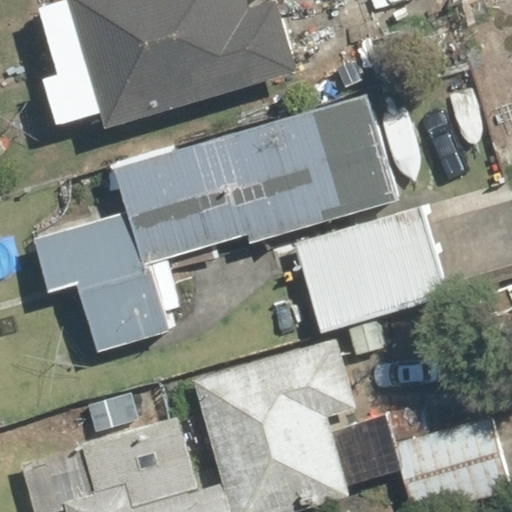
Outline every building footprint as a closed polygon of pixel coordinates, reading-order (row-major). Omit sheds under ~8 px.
[(247,0),(37,0),(55,68),(36,73),(49,124),(99,111),(104,131),(298,81),(277,0),(276,0),(249,7),(247,0)] [(363,100),(105,165),(118,217),(33,239),(46,294),(75,286),(91,349),(165,330),(147,259),(242,235),(243,241),(389,204),(363,100)] [(419,209),(290,247),(315,334),(444,296),(419,209)] [(197,409),(219,487),(226,511),(298,511),(348,498),(345,489),(329,431),(325,418),(356,409),(336,338),(189,381),(197,409)] [(62,511),(226,511),(219,487),(198,493),(175,415),(20,461),(34,511),(45,511),(61,507),(62,511)] [(381,416),(329,431),(345,489),(397,474),(381,416)]
